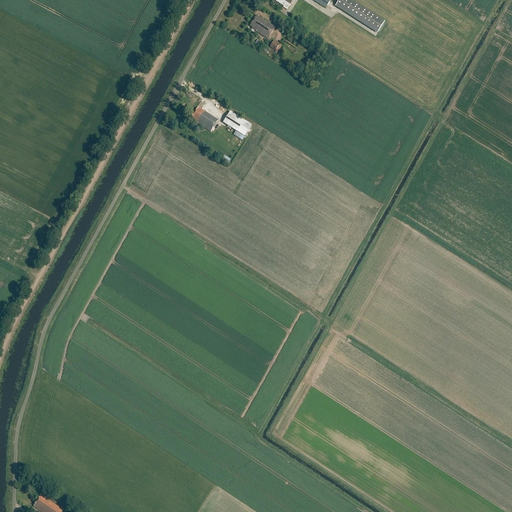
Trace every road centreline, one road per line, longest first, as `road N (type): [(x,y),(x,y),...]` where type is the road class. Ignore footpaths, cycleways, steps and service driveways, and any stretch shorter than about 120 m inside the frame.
road 1 (unclassified): [(12,511),(18,422),(46,327),(226,0)]
road 2 (track): [(0,360),(192,0)]
